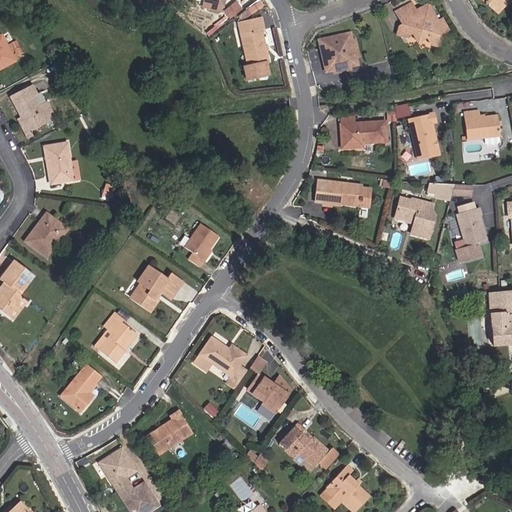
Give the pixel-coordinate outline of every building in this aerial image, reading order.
[(225,1),(221,0),(205,0),(204,10),(222,14),(225,1)] [(265,5),(261,0),(260,0),(249,8),(253,13),(265,5)] [(484,0),(486,1),(486,4),(488,4),(498,12),(505,4),(510,4),(510,0),(484,0)] [(237,1),(223,10),(230,19),(243,10),(237,1)] [(423,13),(419,16),(417,13),(412,3),(398,10),(406,23),(408,22),(413,31),(427,36),(431,43),(439,45),(440,40),(439,37),(447,32),(441,22),(438,23),(429,7),(421,11),(423,13)] [(252,14),(249,10),(243,14),(246,18),(252,14)] [(398,10),(395,12),(403,25),(406,23),(398,10)] [(264,31),(262,20),(244,24),(245,35),(242,35),(247,66),(244,66),(246,79),(270,74),(268,63),(262,32),(264,31)] [(399,33),(405,35),(413,31),(408,22),(406,23),(403,25),(401,26),(399,33)] [(354,41),(352,33),(344,35),(346,43),(354,41)] [(344,35),(328,39),(320,41),(322,48),(326,64),(334,63),(336,70),(336,73),(352,69),(351,67),(350,59),(358,57),(360,56),(356,40),(354,41),(346,43),(344,35)] [(0,69),(14,62),(1,37),(0,37),(0,69)] [(351,67),(359,65),(358,57),(350,59),(351,67)] [(326,64),(328,72),(336,70),(334,63),(326,64)] [(48,101),(37,106),(32,96),(28,89),(11,98),(22,118),(29,132),(34,129),(45,123),(57,116),(48,101)] [(478,110),(462,113),(464,121),(479,118),(478,110)] [(435,113),(408,119),(417,160),(440,155),(433,124),(437,123),(435,113)] [(386,122),(356,124),(355,114),(342,115),(343,126),(345,149),(365,148),(365,144),(388,142),(386,122)] [(500,134),(497,115),(479,118),(464,121),(467,140),(500,134)] [(28,138),(37,134),(34,129),(29,132),(22,118),(19,120),(28,138)] [(51,184),(72,180),(70,164),(66,144),(45,148),(51,184)] [(79,179),(76,162),(70,164),(72,180),(79,179)] [(446,184),(447,177),(439,176),(439,184),(446,184)] [(342,205),(343,201),(361,203),(363,189),(363,187),(327,182),(319,182),(317,203),(325,204),(342,206),(342,205)] [(112,198),(116,186),(107,183),(103,195),(112,198)] [(451,195),(454,185),(430,184),(427,194),(435,195),(435,199),(449,202),(451,195)] [(451,195),(470,196),(472,187),(457,185),(454,185),(451,195)] [(370,207),(372,191),(363,189),(361,206),(370,207)] [(412,218),(415,219),(414,223),(412,233),(429,237),(434,216),(432,211),(430,211),(432,204),(414,199),(410,200),(401,197),(396,215),(409,219),(412,218)] [(172,224),(179,214),(171,208),(164,218),(172,224)] [(478,244),(487,241),(478,217),(480,216),(478,209),(455,217),(467,249),(457,252),(461,265),(483,257),(478,244)] [(49,216),(47,214),(41,221),(43,223),(49,216)] [(48,247),(58,234),(62,236),(67,230),(49,216),(43,223),(41,221),(33,232),(36,234),(29,244),(47,257),(52,250),(48,247)] [(204,261),(202,260),(209,250),(218,237),(200,225),(185,247),(193,253),(189,260),(200,267),(204,261)] [(33,232),(26,242),(29,244),(36,234),(33,232)] [(62,236),(58,234),(48,247),(52,250),(62,236)] [(204,261),(211,251),(209,250),(202,260),(204,261)] [(0,297),(0,309),(8,316),(22,297),(19,295),(34,275),(16,261),(1,280),(5,283),(9,286),(0,297)] [(62,278),(67,281),(75,270),(70,267),(62,278)] [(160,292),(165,286),(175,293),(183,282),(170,274),(167,279),(149,267),(138,283),(141,284),(131,300),(152,313),(158,302),(155,300),(160,292)] [(0,297),(9,286),(5,283),(0,289),(0,297)] [(160,292),(171,299),(175,293),(165,286),(160,292)] [(492,347),(511,344),(511,293),(489,295),(492,347)] [(12,319),(27,301),(22,297),(8,316),(12,319)] [(117,315),(106,328),(108,330),(112,333),(100,349),(99,350),(116,363),(125,351),(124,350),(121,348),(134,332),(121,322),(123,319),(117,315)] [(108,330),(95,346),(100,349),(112,333),(108,330)] [(124,350),(137,335),(134,332),(121,348),(124,350)] [(247,371),(239,366),(245,356),(231,346),(229,350),(213,339),(197,362),(208,370),(212,364),(231,377),(226,383),(235,389),(237,386),(247,371)] [(274,386),(258,376),(267,363),(258,357),(249,367),(256,374),(246,390),(264,402),(262,404),(276,414),(278,410),(283,403),(291,392),(279,378),(274,386)] [(92,398),(87,394),(101,377),(87,366),(62,396),(82,411),(92,398)] [(163,430),(158,433),(156,431),(150,435),(161,453),(194,432),(180,411),(173,415),(175,418),(161,428),(163,430)] [(305,429),(299,424),(295,428),(310,441),(313,438),(305,430),(305,429)] [(313,438),(310,441),(295,428),(280,444),(294,458),(300,452),(316,466),(320,462),(327,469),(340,455),(332,448),(329,451),(313,437),(313,438)] [(136,470),(122,448),(114,453),(115,454),(106,460),(104,467),(108,474),(107,475),(117,491),(126,506),(128,505),(132,511),(142,511),(149,508),(150,510),(157,505),(143,482),(132,489),(129,483),(125,477),(136,470)] [(255,460),(258,457),(251,452),(248,456),(255,460)] [(106,460),(115,454),(114,453),(99,462),(107,475),(108,474),(104,467),(106,460)] [(265,457),(260,454),(254,463),(258,468),(265,457)] [(352,511),(353,511),(369,496),(357,485),(354,482),(348,476),(352,471),(346,466),(326,488),(328,489),(341,501),(352,511)] [(334,509),(341,501),(328,489),(321,497),(334,509)] [(264,511),(260,505),(258,506),(255,501),(252,500),(245,505),(244,508),(246,511),(264,511)]
